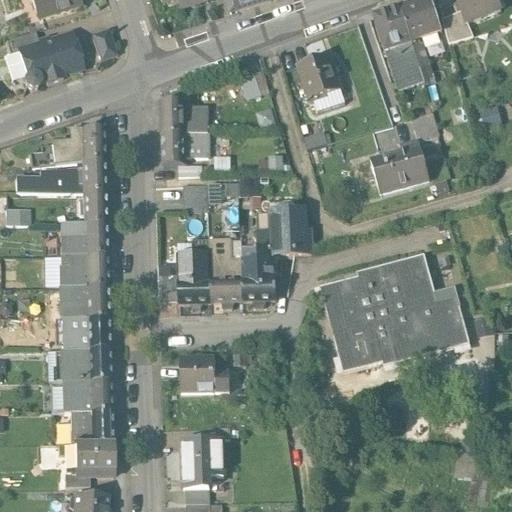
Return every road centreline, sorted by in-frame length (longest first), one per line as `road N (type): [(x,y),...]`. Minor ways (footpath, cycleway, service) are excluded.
road 1 (residential): [(146,339),(141,77)]
road 2 (residential): [(366,0),(141,77)]
road 3 (residential): [(149,511),(146,339)]
road 4 (residential): [(146,339),(290,326),(297,300)]
road 5 (residential): [(141,77),(0,129)]
